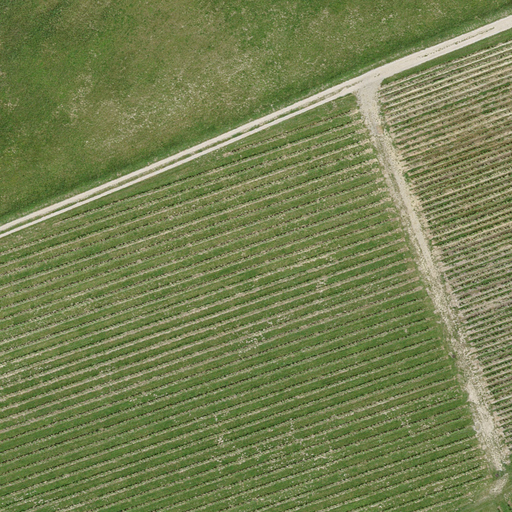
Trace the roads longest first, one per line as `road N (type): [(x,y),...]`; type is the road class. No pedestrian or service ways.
road 1 (track): [(509,488),(363,80)]
road 2 (track): [(363,80),(0,233)]
road 3 (track): [(511,21),(363,80)]
